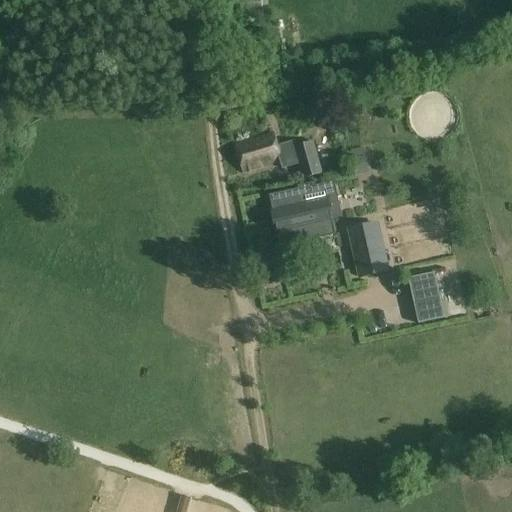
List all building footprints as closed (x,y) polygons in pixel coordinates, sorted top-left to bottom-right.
[(235,144),(243,175),(282,165),(283,169),(301,164),(305,179),(323,174),(320,160),(315,161),(310,144),(297,147),(296,144),(279,148),(275,133),(235,144)] [(299,190),(299,189),(269,196),(273,212),(281,245),(305,240),(305,242),(335,234),(332,219),(342,216),(334,181),(299,190)] [(451,187),(401,196),(411,250),(460,241),(451,187)] [(359,280),(391,273),(380,223),(349,230),(359,280)] [(437,277),(411,282),(421,327),(446,322),(437,277)]
